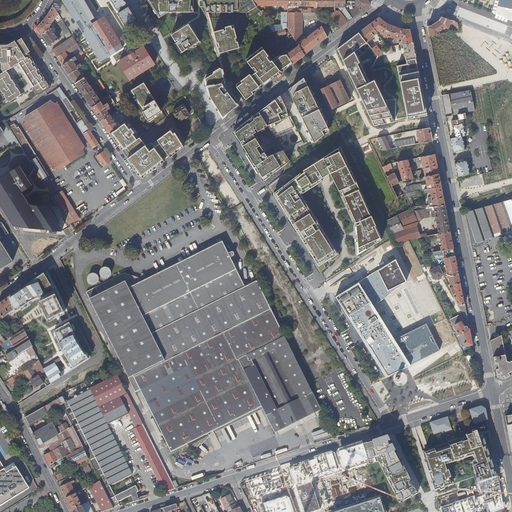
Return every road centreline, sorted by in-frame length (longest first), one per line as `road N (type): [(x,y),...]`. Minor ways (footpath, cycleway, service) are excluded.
road 1 (secondary): [(492,391),(413,3)]
road 2 (residential): [(389,420),(212,136)]
road 3 (residential): [(45,0),(28,26),(139,190)]
road 4 (residential): [(389,0),(212,136)]
road 5 (residential): [(139,190),(0,296)]
road 6 (unclassified): [(230,478),(389,420)]
road 7 (unclassified): [(64,511),(0,392)]
